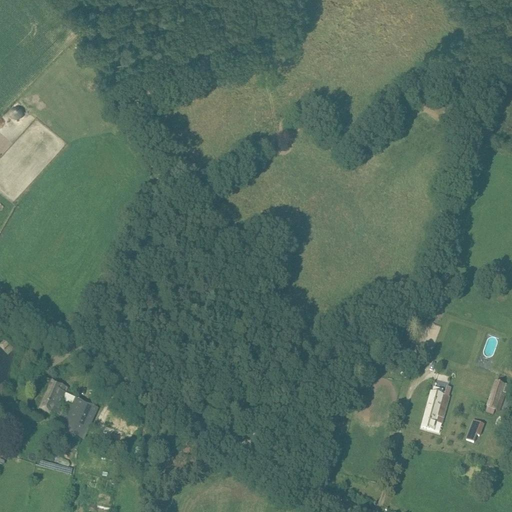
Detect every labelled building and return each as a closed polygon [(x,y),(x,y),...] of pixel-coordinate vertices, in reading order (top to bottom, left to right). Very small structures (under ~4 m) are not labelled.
[(408,359),(413,346),(391,338),(386,351),(408,359)] [(49,380),(45,390),(40,401),(39,401),(35,409),(55,418),(63,403),(72,407),(76,399),(65,394),(68,389),(49,380)] [(504,387),(494,383),(485,408),(495,412),(504,387)] [(439,434),(446,410),(449,398),(431,393),(421,429),(439,434)] [(76,399),(61,431),(82,441),(96,409),(76,399)] [(479,437),(484,425),(473,421),(466,441),(473,444),(476,436),(479,437)]
